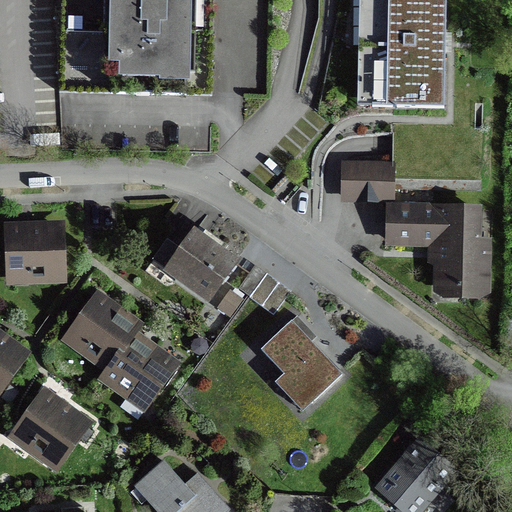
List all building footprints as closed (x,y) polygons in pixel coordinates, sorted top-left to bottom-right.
[(109,0),(109,69),(119,69),(118,83),(159,84),(159,87),(191,88),(192,0),(109,0)] [(357,0),(356,109),(441,110),(442,47),(442,0),(357,0)] [(346,197),(391,197),(391,166),(346,166),(346,197)] [(480,210),(391,207),(390,245),(439,246),(437,298),(487,300),(489,240),(479,240),(480,210)] [(62,275),(60,230),(29,231),(8,232),(11,278),(62,275)] [(209,307),(240,263),(225,253),(228,248),(206,232),(203,236),(195,230),(181,250),(167,240),(145,272),(161,283),(165,276),(209,307)] [(255,265),(237,289),(274,316),(291,291),(279,282),(255,265)] [(217,309),(229,318),(245,296),(235,289),(232,292),(230,291),(217,309)] [(144,402),(172,365),(156,353),(132,335),(137,328),(114,311),(97,299),(70,336),(108,364),(103,371),(144,402)] [(275,385),(304,415),(343,377),(290,324),(261,353),(284,376),(275,385)] [(10,385),(33,354),(3,333),(0,330),(0,399),(10,406),(20,392),(10,385)] [(54,465),(83,423),(59,406),(44,395),(15,437),(54,465)] [(374,491),(398,511),(423,511),(458,473),(419,439),(374,491)] [(227,511),(229,510),(198,474),(185,485),(164,461),(134,488),(135,490),(140,485),(151,498),(148,500),(158,511),(227,511)]
